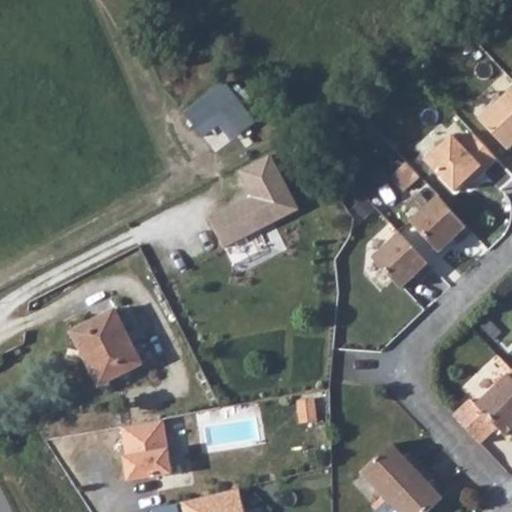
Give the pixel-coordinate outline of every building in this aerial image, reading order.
[(471,105),(481,115),(508,89),(498,78),(471,105)] [(226,83),(183,113),(203,138),(222,126),(232,141),(255,123),(226,83)] [(511,86),(478,119),(507,149),(511,144),(511,86)] [(424,160),(453,192),(467,178),(471,183),(496,160),(470,133),(458,144),(450,135),(424,160)] [(274,160),(243,176),(256,202),(213,225),(228,253),(303,214),(274,160)] [(406,188),(421,176),(409,162),(394,174),(406,188)] [(457,245),(470,233),(436,198),(409,224),(438,254),(452,240),(457,245)] [(432,270),(398,234),(371,260),(400,290),(414,277),(419,282),(432,270)] [(72,333),(99,386),(142,364),(114,311),(72,333)] [(470,402),(454,418),(481,446),(497,430),(504,437),(511,429),(511,374),(511,373),(475,408),(470,402)] [(159,419),(118,426),(123,455),(121,456),(125,480),(169,473),(159,419)] [(361,476),(387,503),(423,470),(411,457),(406,462),(392,447),(361,476)] [(387,503),(378,511),(432,511),(443,501),(430,487),(435,482),(423,470),(387,503)] [(240,511),(235,488),(177,502),(179,511),(240,511)]
